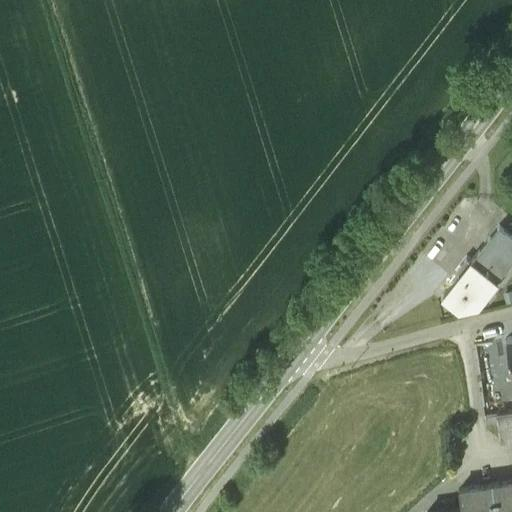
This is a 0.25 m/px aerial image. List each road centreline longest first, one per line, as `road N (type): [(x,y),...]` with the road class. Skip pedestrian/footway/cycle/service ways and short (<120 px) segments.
road 1 (track): [(43,0),(186,454),(201,471)]
road 2 (tertiary): [(295,355),(511,81)]
road 3 (tertiary): [(172,511),(295,355)]
road 4 (residential): [(295,355),(319,362),(459,329)]
road 5 (residential): [(459,329),(482,464)]
